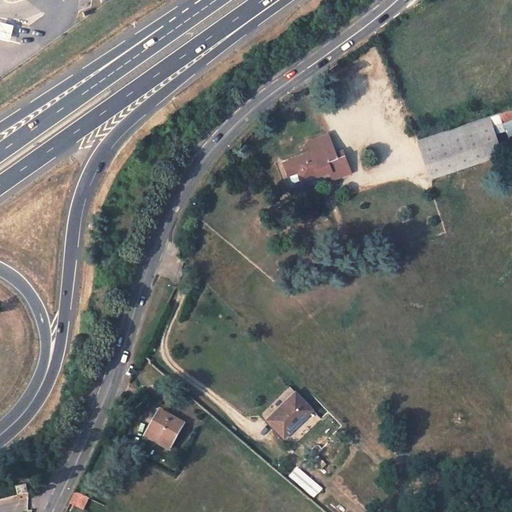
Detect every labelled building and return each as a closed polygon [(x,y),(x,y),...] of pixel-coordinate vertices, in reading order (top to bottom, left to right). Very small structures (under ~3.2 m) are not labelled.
[(511,108),(501,112),(504,123),(511,119),(511,108)] [(503,154),(490,116),(443,133),(447,142),(423,150),(433,179),(503,154)] [(423,150),(447,142),(443,133),(420,141),(423,150)] [(289,175),(298,172),(302,180),(318,174),(319,176),(320,176),(330,172),(332,175),(349,168),(343,151),(336,154),(333,146),(285,163),(289,175)] [(320,176),(322,183),(351,173),(349,168),(332,175),(330,172),(320,176)] [(296,393),(268,419),(285,437),(313,410),(296,393)] [(149,438),(170,450),(184,425),(160,411),(155,420),(158,422),(149,438)] [(155,420),(153,420),(144,435),(149,438),(158,422),(155,420)] [(298,466),(289,475),(313,498),(322,489),(298,466)] [(28,494),(26,485),(15,487),(18,497),(28,494)] [(71,503),(84,509),(90,499),(77,492),(71,503)]
